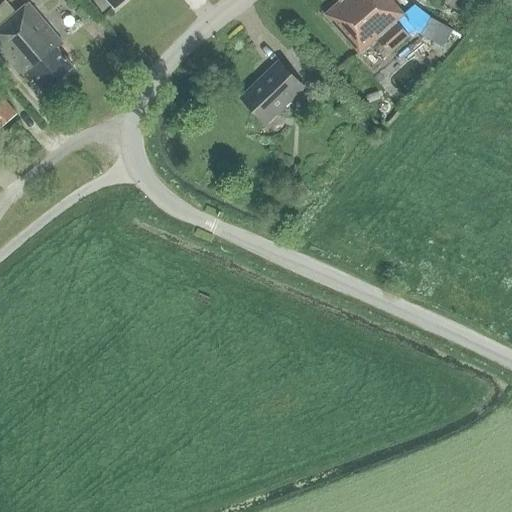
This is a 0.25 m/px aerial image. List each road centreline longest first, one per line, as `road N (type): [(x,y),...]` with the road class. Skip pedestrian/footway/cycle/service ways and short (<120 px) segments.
road 1 (tertiary): [(135,170),(177,209),(511,359)]
road 2 (tertiary): [(135,170),(130,124),(144,93),(242,0)]
road 3 (unclassified): [(0,257),(84,191),(135,170)]
